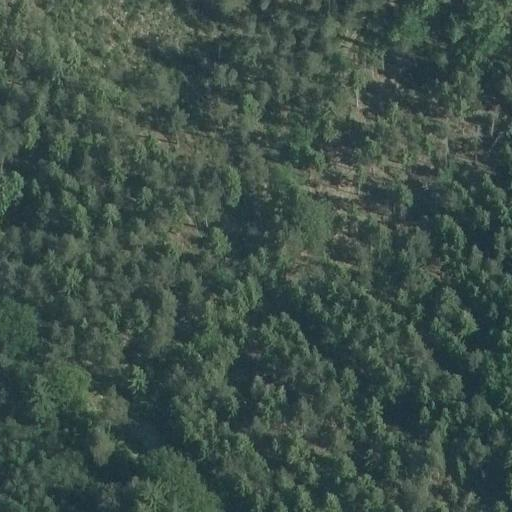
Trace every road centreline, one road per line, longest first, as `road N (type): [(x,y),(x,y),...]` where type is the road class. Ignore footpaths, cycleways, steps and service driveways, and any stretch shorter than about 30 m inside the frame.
road 1 (track): [(137,439),(374,0)]
road 2 (track): [(0,302),(210,511)]
